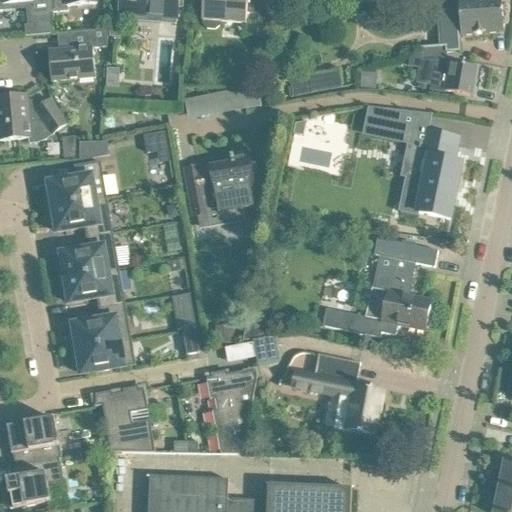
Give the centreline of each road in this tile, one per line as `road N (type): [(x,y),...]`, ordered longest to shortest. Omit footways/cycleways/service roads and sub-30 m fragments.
road 1 (residential): [(439,511),(511,119)]
road 2 (residential): [(0,208),(15,214),(50,399),(0,400)]
road 3 (unknown): [(50,399),(211,361)]
